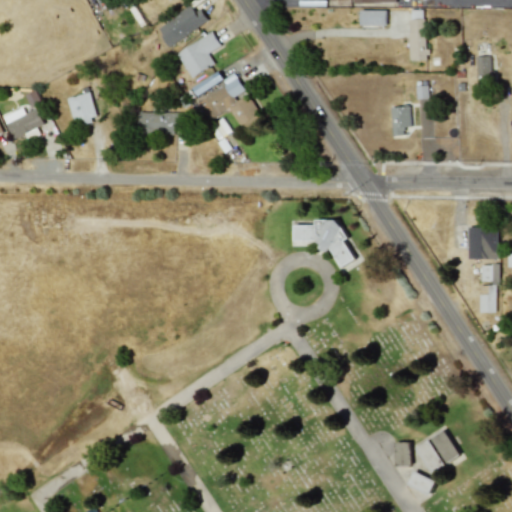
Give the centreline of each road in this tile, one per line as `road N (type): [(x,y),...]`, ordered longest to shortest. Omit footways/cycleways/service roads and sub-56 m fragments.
road 1 (residential): [(0,174),(511,181)]
road 2 (tertiary): [(511,406),(243,0)]
